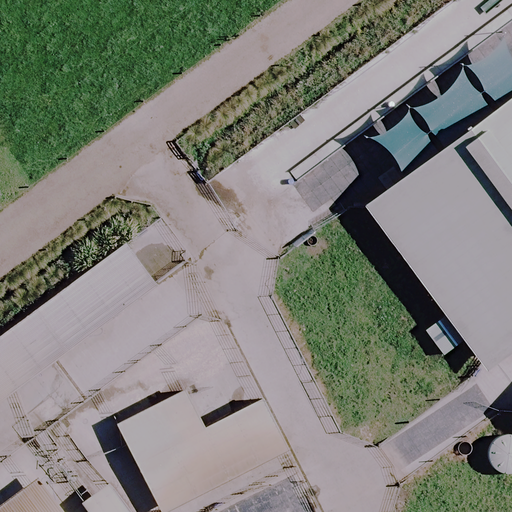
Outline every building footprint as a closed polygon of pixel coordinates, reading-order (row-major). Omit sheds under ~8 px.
[(511,101),(366,210),(488,375),(511,356),(511,101)] [(0,406),(154,291),(123,250),(0,341),(0,406)] [(200,428),(183,394),(118,427),(160,511),(170,511),(286,453),(258,399),(200,428)] [(67,511),(45,481),(2,511),(67,511)] [(131,511),(113,485),(84,505),(88,511),(131,511)]
